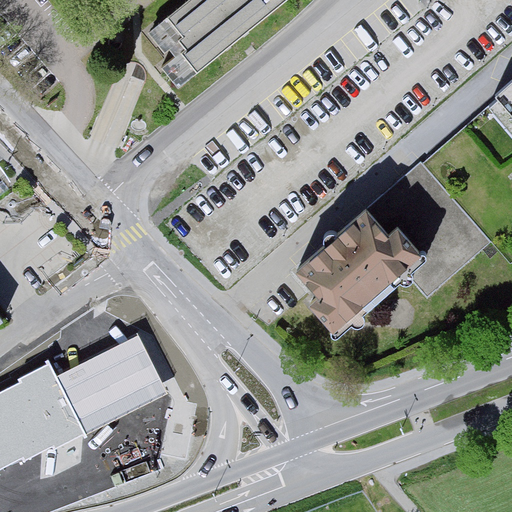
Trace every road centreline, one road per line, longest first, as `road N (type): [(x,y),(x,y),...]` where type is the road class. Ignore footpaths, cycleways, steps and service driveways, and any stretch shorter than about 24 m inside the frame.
road 1 (residential): [(97,209),(350,0)]
road 2 (tertiary): [(316,480),(511,408)]
road 3 (tertiary): [(511,369),(324,441)]
road 4 (unknown): [(142,255),(0,362)]
road 5 (unclassified): [(97,209),(212,326)]
road 6 (unclassified): [(324,441),(295,396),(242,343),(212,326)]
road 7 (unclassified): [(0,114),(97,209)]
